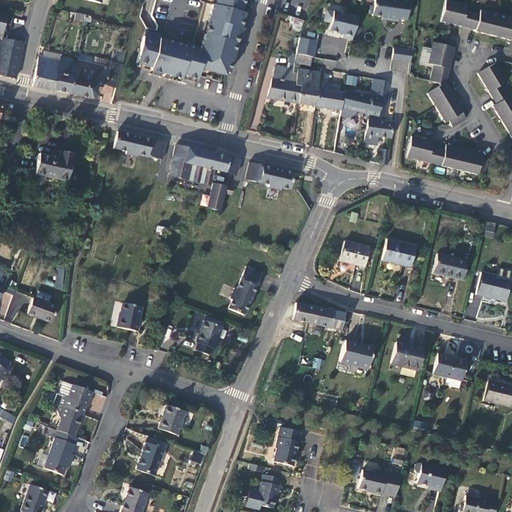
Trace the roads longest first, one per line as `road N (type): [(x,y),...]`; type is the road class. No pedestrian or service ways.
road 1 (residential): [(291,281),(511,343)]
road 2 (tertiary): [(224,142),(17,95)]
road 3 (tertiary): [(509,211),(373,179),(341,181)]
road 4 (residential): [(511,170),(467,88),(469,56),(511,64)]
road 5 (residential): [(126,371),(76,511)]
road 6 (residential): [(224,142),(262,0)]
road 7 (tertiary): [(291,281),(239,406)]
road 8 (residential): [(126,371),(0,333)]
road 9 (tertiary): [(341,181),(310,164),(224,142)]
